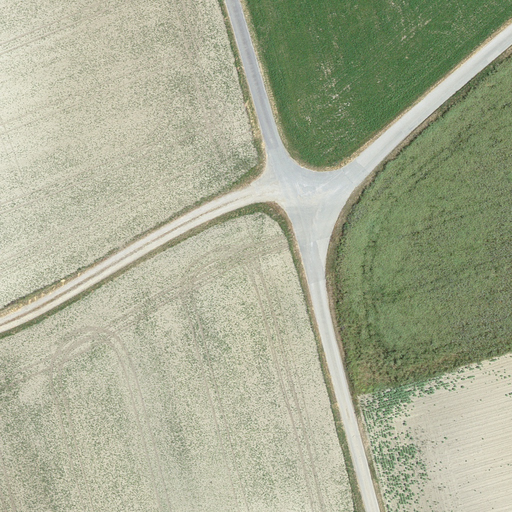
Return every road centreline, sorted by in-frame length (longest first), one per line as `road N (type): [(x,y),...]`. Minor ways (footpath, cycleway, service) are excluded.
road 1 (unclassified): [(236,0),(301,219),(511,37)]
road 2 (track): [(291,185),(226,205),(0,326)]
road 3 (track): [(301,219),(375,511)]
